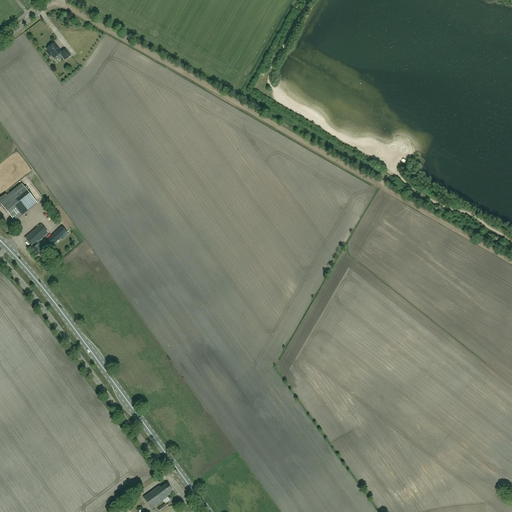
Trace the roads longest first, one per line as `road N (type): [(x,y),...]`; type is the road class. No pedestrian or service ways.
road 1 (track): [(62,0),(511,262)]
road 2 (unknown): [(310,0),(278,57),(271,82),(277,96),(511,246)]
road 3 (primary): [(209,511),(0,240)]
road 4 (unclassified): [(193,511),(0,258)]
